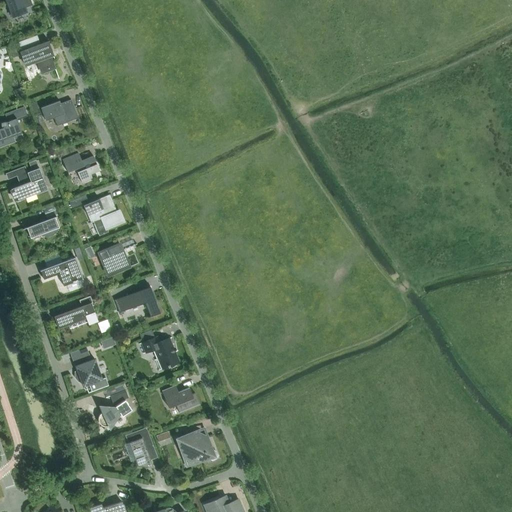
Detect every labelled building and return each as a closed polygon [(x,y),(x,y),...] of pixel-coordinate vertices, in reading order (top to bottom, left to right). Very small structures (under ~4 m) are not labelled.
[(5,0),(12,18),(27,13),(25,8),(32,5),(30,0),(5,0)] [(48,41),(40,44),(37,36),(19,43),(23,52),(21,53),(25,64),(36,60),(40,72),(54,67),(50,54),(52,54),(48,41)] [(10,49),(13,57),(18,55),(15,47),(10,49)] [(78,118),(71,100),(60,104),(59,101),(40,108),(45,120),(54,117),(57,126),(78,118)] [(40,112),(36,102),(30,104),(34,115),(40,112)] [(0,128),(0,147),(24,139),(16,118),(26,114),(23,105),(4,112),(8,121),(7,121),(7,123),(2,124),(4,127),(0,128)] [(82,183),(97,177),(95,172),(99,170),(93,156),(81,161),(78,153),(62,160),(68,172),(76,169),(82,183)] [(21,181),(22,184),(11,189),(16,201),(47,189),(39,168),(16,176),(19,182),(21,181)] [(87,202),(85,195),(69,202),(71,208),(87,202)] [(91,223),(93,222),(98,236),(107,232),(106,229),(107,229),(106,228),(123,221),(119,211),(117,212),(109,195),(84,205),(91,223)] [(30,238),(39,235),(40,235),(41,236),(43,236),(44,237),(46,237),(47,237),(48,236),(50,236),(51,235),(52,235),(53,234),(54,233),(55,232),(56,231),(57,229),(57,228),(59,227),(55,217),(26,227),(30,238)] [(107,273),(128,264),(119,244),(99,253),(107,273)] [(40,271),(43,279),(59,274),(63,286),(83,278),(75,257),(40,270),(40,271)] [(160,313),(150,287),(114,300),(119,313),(145,303),(150,316),(160,313)] [(82,305),(54,316),(58,328),(86,318),(89,324),(98,320),(91,302),(92,302),(90,296),(80,300),(82,305)] [(102,331),(113,329),(111,318),(100,320),(102,331)] [(178,361),(175,352),(177,351),(171,337),(157,343),(155,337),(139,344),(143,354),(155,349),(159,358),(154,360),(159,371),(170,366),(169,365),(178,361)] [(75,372),(75,377),(79,382),(81,381),(83,387),(89,384),(92,390),(108,385),(105,378),(102,380),(94,358),(90,360),(88,354),(76,359),(80,370),(75,372)] [(192,394),(189,387),(178,392),(175,385),(161,391),(168,408),(176,405),(179,413),(200,405),(195,393),(192,394)] [(127,398),(125,391),(109,397),(112,403),(127,398)] [(107,426),(108,426),(109,428),(120,413),(122,417),(132,410),(125,400),(115,406),(116,408),(100,406),(102,412),(101,413),(100,413),(100,414),(99,415),(99,416),(98,417),(98,418),(98,419),(98,420),(98,421),(99,422),(99,423),(100,424),(100,425),(101,425),(102,426),(103,426),(104,426),(105,426),(106,426),(107,426)] [(146,461),(150,460),(146,448),(154,446),(147,428),(125,435),(128,442),(136,465),(148,467),(148,466),(146,461)] [(201,440),(198,439),(198,437),(196,431),(176,438),(186,467),(209,458),(212,460),(216,459),(217,455),(216,452),(212,450),(207,437),(201,439),(201,440)] [(226,497),(204,506),(206,511),(243,511),(239,500),(229,504),(226,497)] [(124,511),(121,502),(102,508),(101,504),(88,508),(89,511),(124,511)]
